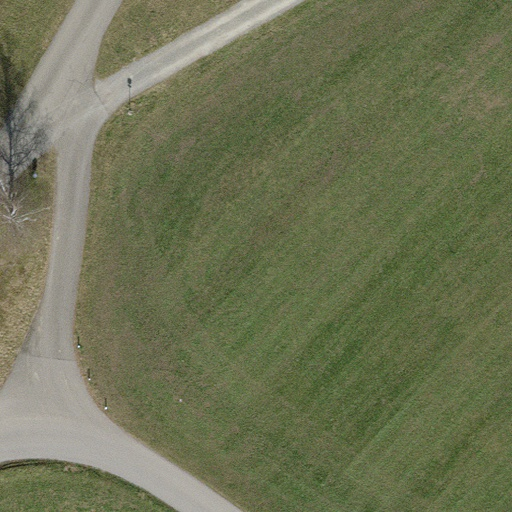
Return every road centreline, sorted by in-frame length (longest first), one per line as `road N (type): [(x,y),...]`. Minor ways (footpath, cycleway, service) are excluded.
road 1 (unclassified): [(51,81),(85,102),(53,442)]
road 2 (track): [(268,0),(85,102)]
road 3 (unclassified): [(215,511),(152,467),(53,442)]
